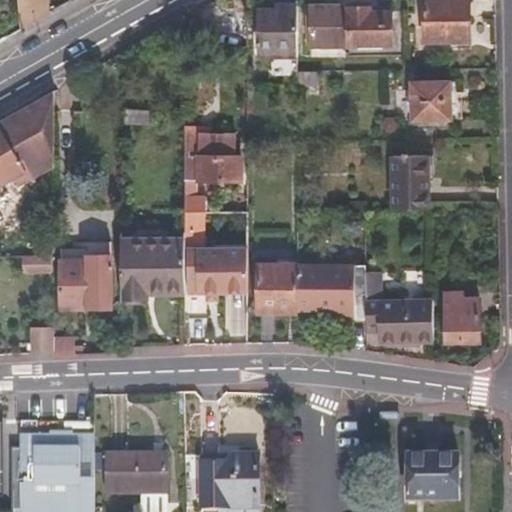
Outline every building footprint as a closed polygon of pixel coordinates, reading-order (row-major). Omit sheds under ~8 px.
[(31,0),(34,20),(62,4),(61,0),(31,0)] [(313,10),(311,46),(392,46),(393,16),(379,15),(379,2),(376,0),(343,0),(343,10),(313,10)] [(427,4),(427,45),(473,46),(473,4),(427,4)] [(260,67),(299,68),(300,5),(280,5),(279,20),(262,20),(260,67)] [(299,71),(298,86),(318,85),(317,71),(299,71)] [(420,87),(419,121),(468,123),(468,104),(459,104),(459,88),(420,87)] [(0,190),(13,183),(54,159),(53,93),(0,122),(0,190)] [(153,111),(129,111),(129,126),(153,127),(153,111)] [(185,213),(201,213),(202,197),(193,196),(194,177),(239,177),(240,152),(234,152),(235,130),(200,131),(200,125),(185,124),(185,213)] [(19,191),(54,172),(54,159),(13,183),(19,191)] [(396,215),(431,217),(431,162),(397,162),(396,215)] [(185,227),(185,236),(199,235),(199,219),(185,218),(185,227)] [(63,249),(60,310),(112,312),(112,244),(89,245),(88,249),(63,249)] [(123,252),(122,303),(143,303),(143,295),(184,295),(185,251),(123,252)] [(52,269),(54,252),(21,253),(21,270),(52,269)] [(231,252),(193,252),(193,326),(213,326),(212,288),(219,288),(219,282),(230,282),(230,292),(245,292),(245,252),(231,252)] [(363,325),(365,270),(365,266),(294,263),(293,268),(293,312),(321,314),(321,320),(351,321),(351,325),(363,325)] [(254,316),(292,317),(293,312),(293,268),(255,269),(254,316)] [(375,347),(433,348),(433,308),(379,306),(381,270),(365,270),(363,325),(363,336),(375,338),(375,347)] [(444,303),(444,347),(479,346),(478,310),(458,309),(457,302),(444,303)] [(33,333),(32,351),(53,350),(54,338),(54,333),(33,333)] [(54,338),(53,350),(53,357),(74,356),(73,339),(54,338)] [(93,510),(93,433),(66,432),(65,446),(56,446),(55,433),(22,433),(21,467),(25,466),(26,478),(21,478),(21,509),(34,510),(34,511),(66,511),(67,510),(93,510)] [(65,446),(66,432),(55,433),(56,446),(65,446)] [(258,450),(228,451),(228,458),(201,457),(201,503),(258,504),(258,450)] [(228,458),(228,451),(201,450),(201,457),(228,458)] [(106,456),(106,493),(164,496),(165,456),(106,456)] [(409,460),(407,505),(457,506),(458,461),(409,460)]
